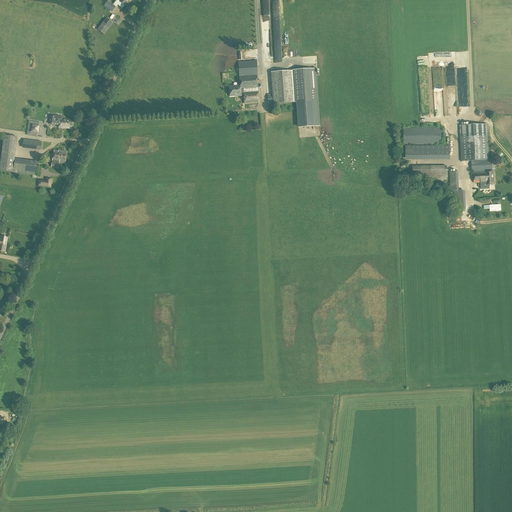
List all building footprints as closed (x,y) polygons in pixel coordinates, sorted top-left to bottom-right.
[(108,0),(103,6),(112,12),(116,7),(113,5),(108,0)] [(120,2),(117,5),(122,8),(124,5),(125,6),(129,0),(119,0),(119,1),(120,2)] [(272,61),(270,17),(263,17),(264,28),(266,61),(272,61)] [(104,35),(113,23),(107,18),(97,30),(104,35)] [(239,76),(257,75),(256,61),(238,62),(239,76)] [(320,126),(316,69),(295,70),(271,72),(273,94),(268,95),(268,104),(274,104),(296,103),(298,128),(320,126)] [(451,80),(451,84),(457,84),(456,69),(448,70),(448,80),(451,80)] [(239,86),(229,87),(230,97),(240,96),(240,97),(244,96),(244,104),(258,103),(257,76),(239,77),(239,86)] [(443,97),(445,97),(445,93),(436,93),(436,98),(439,98),(439,105),(444,104),(443,97)] [(73,124),(74,120),(61,119),(62,116),(50,115),(49,123),(54,124),(55,120),(59,121),(58,127),(63,128),(63,127),(69,128),(70,123),(73,124)] [(37,137),(39,123),(29,121),(26,135),(37,137)] [(472,161),(488,160),(487,134),(486,134),(486,124),(461,125),(461,135),(460,135),(461,161),(462,161),(472,161)] [(404,144),(441,144),(441,128),(404,128),(404,144)] [(0,170),(37,175),(39,164),(14,160),(17,137),(4,136),(0,166),(0,170)] [(406,156),(450,156),(450,146),(406,146),(406,156)] [(56,164),(57,162),(59,162),(59,163),(65,164),(67,151),(59,150),(59,151),(54,150),(52,161),(56,162),(55,164),(52,163),(51,168),(58,169),(58,164),(56,164)] [(406,161),(400,160),(397,170),(403,172),(403,171),(404,171),(407,161),(406,161)] [(481,183),(481,185),(481,189),(490,189),(489,184),(493,184),(492,170),(492,160),(488,160),(472,161),(472,172),(473,172),(474,183),(481,183)] [(447,166),(437,166),(437,180),(447,180),(447,166)] [(459,181),(458,171),(449,172),(450,182),(459,181)] [(50,187),(51,179),(46,179),(45,181),(39,180),(38,186),(50,187)] [(0,251),(5,253),(8,237),(0,235),(0,251)]
